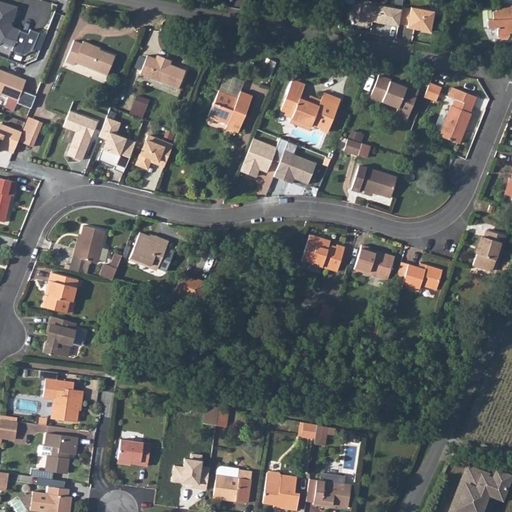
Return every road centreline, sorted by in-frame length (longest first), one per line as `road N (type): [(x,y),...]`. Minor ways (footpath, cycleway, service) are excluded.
road 1 (residential): [(0,347),(7,300),(40,219),(57,204),(101,193),(189,214),(285,208),(413,231),(434,226),(465,196),(511,74)]
road 2 (unclassified): [(409,511),(511,307)]
road 3 (unclassified): [(330,43),(125,0)]
road 4 (unclassified): [(511,74),(330,43)]
